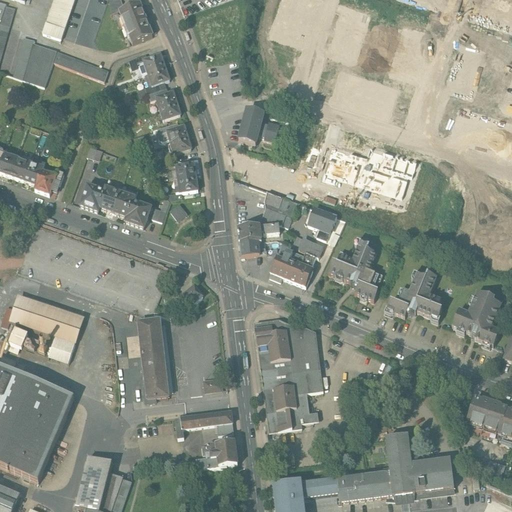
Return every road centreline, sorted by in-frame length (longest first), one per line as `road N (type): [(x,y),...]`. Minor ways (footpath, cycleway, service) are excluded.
road 1 (residential): [(230,276),(511,386)]
road 2 (secondary): [(163,0),(215,153),(230,276)]
road 3 (residential): [(0,193),(230,276)]
road 4 (secondary): [(230,276),(258,511)]
road 5 (residential): [(412,142),(457,0)]
